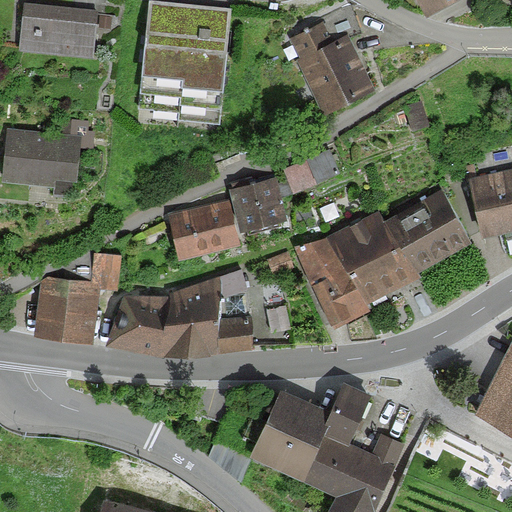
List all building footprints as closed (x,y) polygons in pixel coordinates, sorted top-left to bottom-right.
[(416,0),(427,18),(460,0),(416,0)] [(25,4),(21,50),(93,57),(97,11),(25,4)] [(154,6),(141,124),(220,133),(233,14),(154,6)] [(322,23),(291,38),(301,58),(297,59),(324,114),(374,90),(347,35),(332,43),(322,23)] [(419,103),(405,107),(409,125),(424,122),(419,103)] [(7,130),(3,181),(55,185),(55,194),(77,196),(81,147),(93,148),(95,132),(89,131),(90,121),(65,118),(64,135),(7,130)] [(330,149),(284,168),(294,192),(340,174),(330,149)] [(511,170),(470,180),(483,237),(511,230),(511,170)] [(276,177),(229,190),(241,233),(288,220),(276,177)] [(441,189),(385,220),(418,272),(472,242),(441,189)] [(230,198),(168,213),(179,259),(241,244),(230,198)] [(418,272),(385,220),(379,210),(328,237),(369,304),(422,277),(418,272)] [(369,304),(328,237),(293,247),(336,329),(372,310),(369,304)] [(288,252),(267,259),(273,275),(294,267),(288,252)] [(92,282),(101,289),(118,292),(122,256),(94,253),(92,282)] [(221,276),(220,300),(247,290),(242,270),(221,276)] [(42,279),(35,337),(93,344),(101,289),(92,282),(49,276),(42,279)] [(170,297),(124,296),(107,346),(158,357),(219,353),(253,349),(252,316),(219,319),(220,300),(221,276),(171,294),(170,297)] [(287,306),(268,310),(273,331),(291,328),(287,306)] [(511,343),(485,395),(476,414),(511,433),(511,343)] [(349,446),(370,396),(344,384),(331,414),(326,425),(330,427),(326,435),(349,446)] [(331,414),(280,391),(251,457),(304,481),(326,435),(330,427),(326,425),(331,414)] [(382,433),(372,456),(361,450),(361,451),(349,446),(326,435),(304,481),(337,498),(329,511),(371,511),(373,510),(387,481),(390,482),(407,444),(382,433)] [(166,511),(104,495),(99,511),(166,511)]
